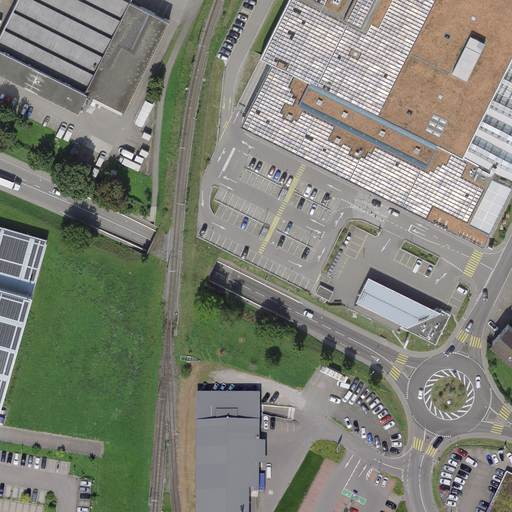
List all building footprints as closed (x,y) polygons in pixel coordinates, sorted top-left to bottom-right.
[(88,93),(126,111),(171,21),(131,1),(131,0),(18,0),(0,37),(0,73),(78,112),(88,93)] [(511,186),(492,176),(495,169),(511,177),(511,0),(289,0),(262,55),(268,58),(274,61),(243,124),(368,186),(484,243),(511,186)] [(0,397),(45,247),(0,233),(0,397)] [(357,301),(409,327),(443,312),(369,276),(357,301)] [(320,285),(316,294),(330,301),(334,292),(320,285)] [(437,344),(452,314),(442,309),(401,326),(437,344)] [(511,327),(509,324),(491,343),(511,362),(511,327)] [(241,511),(242,494),(258,494),(259,400),(193,399),(190,511),(241,511)] [(511,511),(511,481),(504,478),(488,511),(511,511)]
